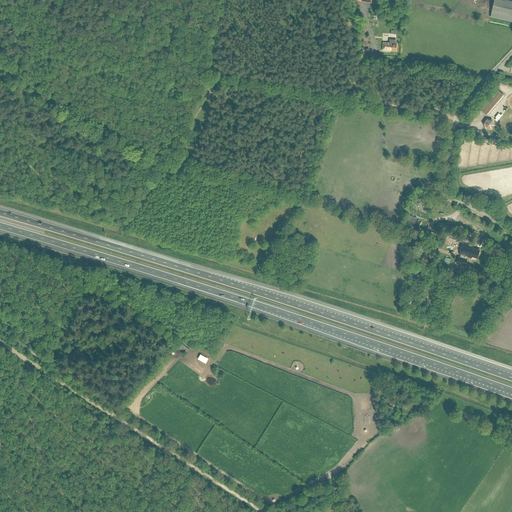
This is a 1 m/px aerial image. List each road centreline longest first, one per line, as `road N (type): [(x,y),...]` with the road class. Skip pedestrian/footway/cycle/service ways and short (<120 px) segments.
road 1 (motorway): [(511,378),(0,212)]
road 2 (motorway): [(0,226),(511,391)]
road 3 (unknown): [(0,163),(24,158),(43,177),(114,205),(143,177),(226,173),(272,114),(312,81),(446,116)]
road 4 (track): [(0,342),(259,511)]
road 5 (track): [(511,54),(458,115),(445,186),(449,197),(511,233)]
road 6 (track): [(434,113),(221,73)]
road 7 (track): [(147,162),(0,82)]
